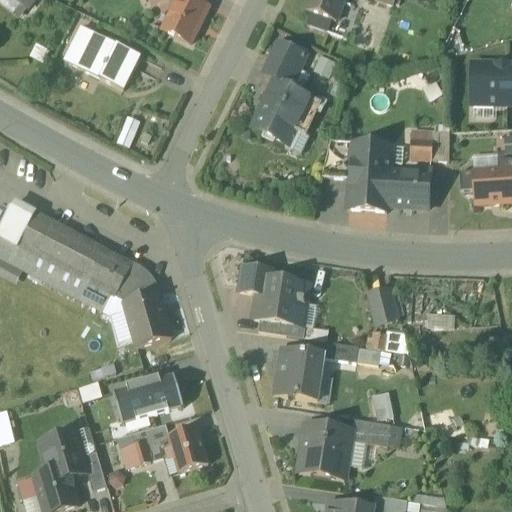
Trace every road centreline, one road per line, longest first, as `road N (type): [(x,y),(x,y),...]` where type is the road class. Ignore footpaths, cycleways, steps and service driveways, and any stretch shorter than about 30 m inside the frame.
road 1 (tertiary): [(172,204),(309,249),(434,260),(511,256)]
road 2 (residential): [(172,204),(257,494)]
road 3 (residential): [(258,0),(169,182),(172,204)]
road 4 (tertiary): [(172,204),(0,114)]
